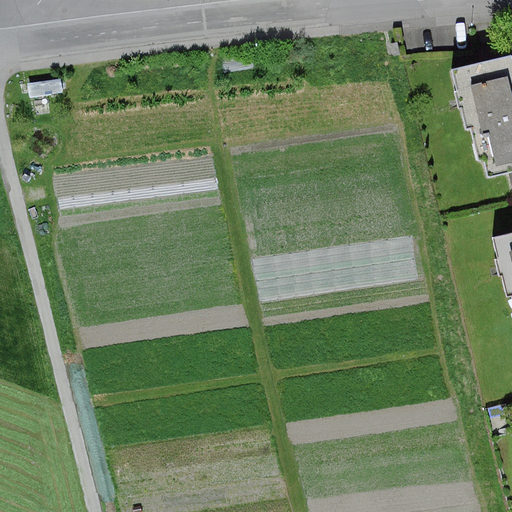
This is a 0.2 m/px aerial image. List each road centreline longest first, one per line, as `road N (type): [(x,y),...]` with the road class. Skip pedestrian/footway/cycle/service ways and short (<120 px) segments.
road 1 (residential): [(510,0),(0,64)]
road 2 (track): [(101,511),(0,76)]
